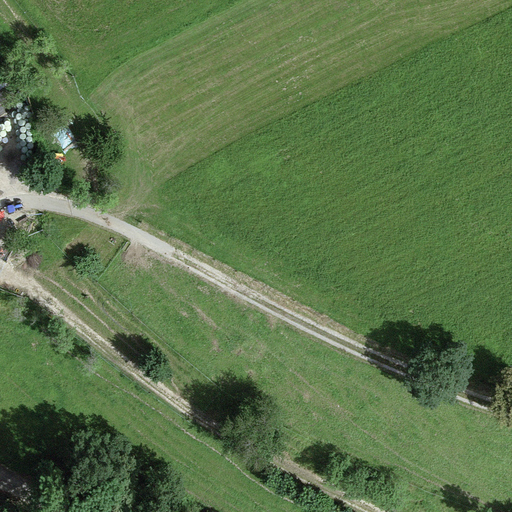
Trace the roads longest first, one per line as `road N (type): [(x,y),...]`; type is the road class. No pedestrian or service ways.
road 1 (track): [(511,410),(450,391),(297,321),(68,205),(0,204)]
road 2 (track): [(0,254),(212,423),(382,511)]
